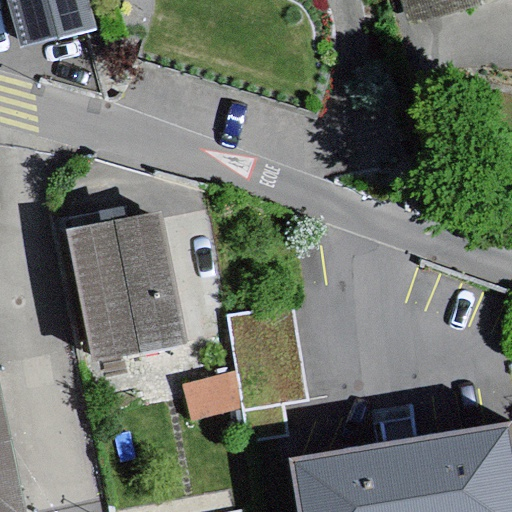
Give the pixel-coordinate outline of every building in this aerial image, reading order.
[(13,0),(26,45),(90,29),(81,0),(13,0)] [(154,2),(136,60),(317,114),(334,57),(154,2)] [(156,214),(70,231),(96,359),(182,342),(156,214)] [(292,305),(227,316),(247,442),(288,435),(283,404),(308,400),(292,305)] [(235,373),(186,385),(192,419),(241,407),(235,373)] [(0,511),(22,511),(0,405),(0,511)] [(381,430),(383,445),(292,460),(300,511),(511,511),(511,443),(509,424),(417,439),(414,425),(381,430)]
